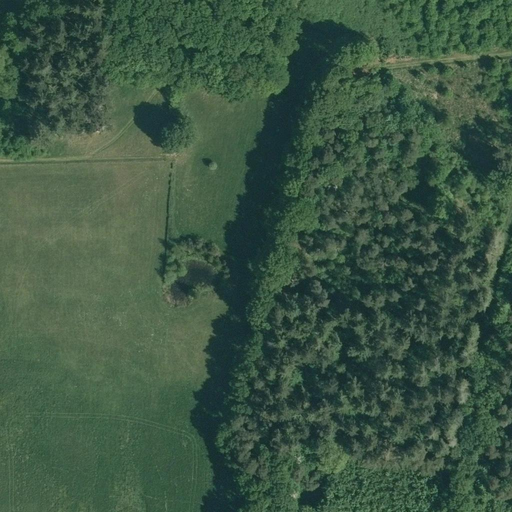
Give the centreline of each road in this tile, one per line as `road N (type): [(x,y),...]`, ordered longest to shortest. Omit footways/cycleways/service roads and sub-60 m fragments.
road 1 (track): [(451,436),(474,311),(511,183)]
road 2 (track): [(511,58),(326,68)]
road 3 (track): [(0,160),(168,158)]
